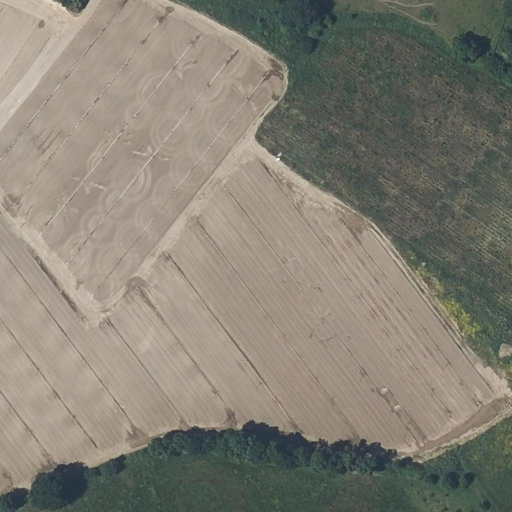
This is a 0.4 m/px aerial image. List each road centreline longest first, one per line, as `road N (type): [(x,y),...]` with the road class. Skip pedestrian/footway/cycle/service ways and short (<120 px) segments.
road 1 (track): [(142,0),(282,62)]
road 2 (track): [(0,119),(89,0)]
